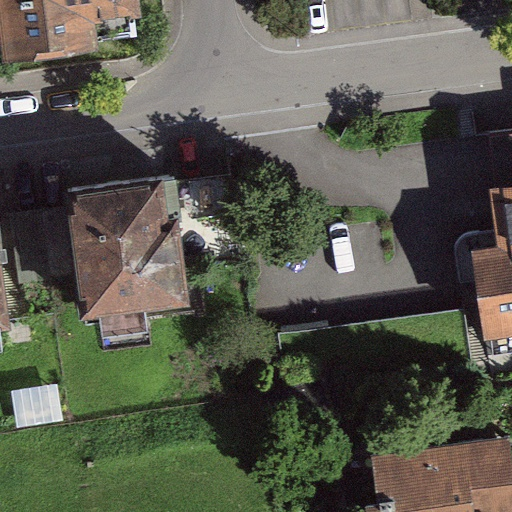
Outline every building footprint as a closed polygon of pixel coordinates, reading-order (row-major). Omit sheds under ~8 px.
[(0,0),(0,46),(139,27),(134,0),(0,0)] [(205,304),(184,173),(74,191),(95,321),(205,304)] [(511,330),(511,174),(486,178),(493,240),(453,245),(464,336),(511,330)] [(0,318),(15,316),(0,225),(0,318)] [(452,372),(447,310),(268,327),(274,389),(452,372)] [(511,511),(511,468),(507,433),(359,452),(367,511),(511,511)]
